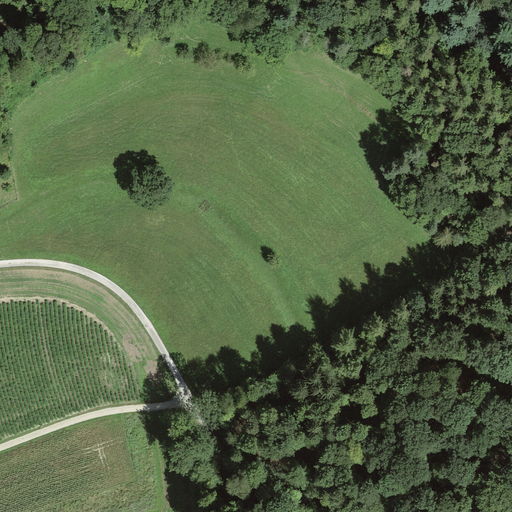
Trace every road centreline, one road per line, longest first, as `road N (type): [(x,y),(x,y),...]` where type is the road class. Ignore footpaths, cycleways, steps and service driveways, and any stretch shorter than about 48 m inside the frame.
road 1 (track): [(193,402),(310,354),(457,264)]
road 2 (track): [(0,264),(65,265),(122,293),(145,317),(193,402)]
road 3 (track): [(0,446),(71,418),(193,402)]
road 4 (track): [(193,402),(259,511)]
